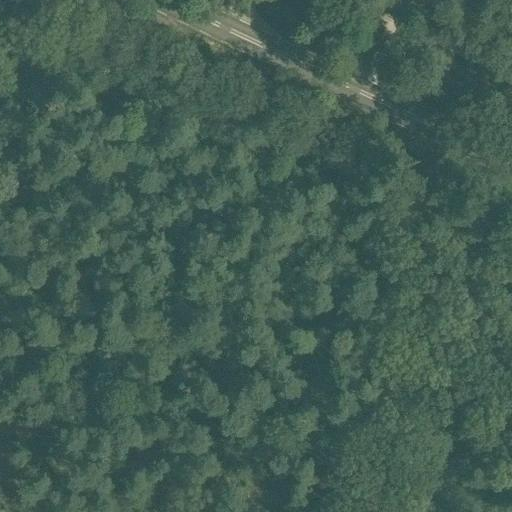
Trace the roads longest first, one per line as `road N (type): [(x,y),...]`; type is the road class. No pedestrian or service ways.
road 1 (unknown): [(451,511),(457,450),(433,404),(351,345),(274,294),(34,226),(0,194)]
road 2 (primary): [(511,177),(140,0)]
road 3 (track): [(408,127),(385,511)]
